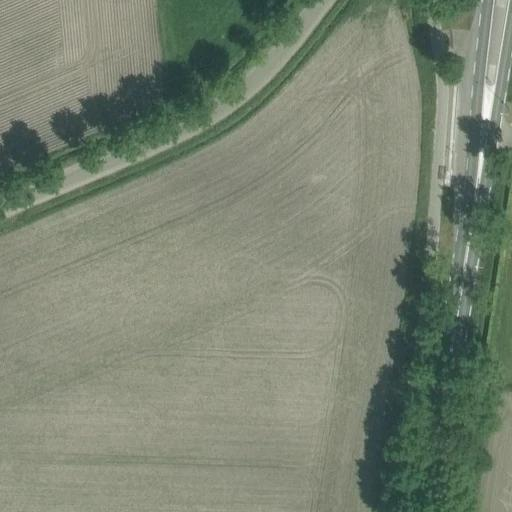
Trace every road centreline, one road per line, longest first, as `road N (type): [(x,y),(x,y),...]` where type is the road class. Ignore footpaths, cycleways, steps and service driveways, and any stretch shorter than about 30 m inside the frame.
road 1 (unclassified): [(0,210),(204,124),(259,79),(328,0)]
road 2 (secondary): [(426,511),(480,176)]
road 3 (secondary): [(489,0),(474,120),(480,176)]
road 4 (secondary): [(480,176),(511,20)]
